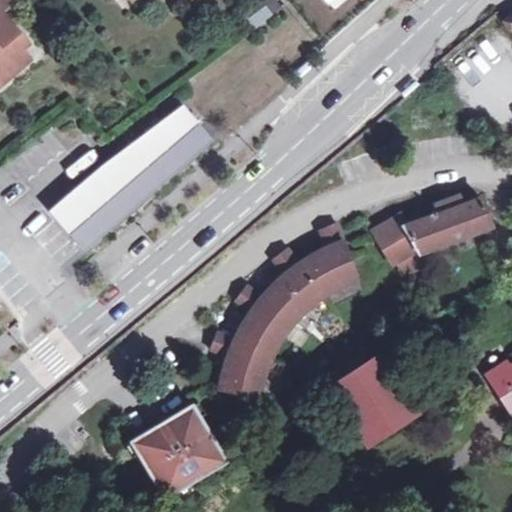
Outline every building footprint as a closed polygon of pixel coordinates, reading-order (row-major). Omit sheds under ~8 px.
[(9,9),(0,0),(0,88),(12,78),(8,74),(19,65),(23,69),(31,62),(19,49),(28,41),(4,13),(9,9)] [(18,0),(0,0),(9,9),(19,1),(18,0)] [(273,0),(261,0),(243,14),(254,29),(280,8),(273,0)] [(8,74),(12,78),(23,69),(19,65),(8,74)] [(179,111),(171,117),(182,130),(190,123),(179,111)] [(103,167),(57,208),(88,242),(189,154),(190,155),(206,141),(190,123),(182,130),(171,117),(103,167)] [(436,203),(439,211),(464,201),(461,193),(436,203)] [(480,195),(464,201),(439,211),(405,224),(398,216),(374,232),(393,262),(416,247),(418,251),(491,224),(480,195)] [(341,278),(354,273),(344,243),(337,221),(318,230),(326,249),(310,257),(299,264),(290,247),(273,258),(282,276),(279,278),(266,291),(261,296),(246,284),(233,301),(248,313),(243,320),(234,337),(216,331),(208,350),(225,356),(221,371),(217,389),(256,397),(259,383),(263,371),(255,367),(260,354),(268,357),(274,346),(281,335),(275,330),(282,320),(289,325),(290,325),(299,315),(309,307),(303,299),(314,292),(319,299),(320,298),(332,291),(344,285),(341,278)] [(416,247),(393,262),(400,273),(422,265),(418,251),(416,247)] [(357,281),(354,273),(341,278),(344,285),(357,281)] [(309,306),(319,299),(314,292),(303,299),(309,307),(309,306)] [(281,335),(289,325),(282,320),(275,330),(281,335)] [(268,358),(268,357),(260,354),(255,367),(263,371),(268,358)] [(483,374),(487,380),(510,364),(506,358),(483,374)] [(511,363),(510,364),(487,380),(509,413),(511,411),(511,363)] [(367,418),(375,431),(398,417),(389,403),(392,401),(375,373),(371,376),(368,373),(364,371),(357,372),(353,374),(349,378),(348,382),(348,390),(346,391),(364,420),(367,418)] [(163,494),(224,460),(217,448),(190,403),(131,440),(157,484),(163,494)]
